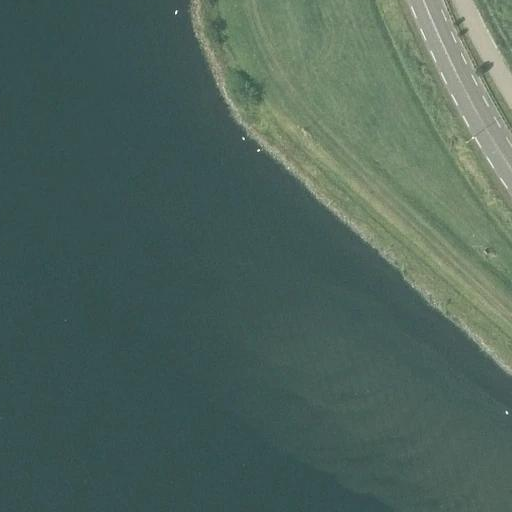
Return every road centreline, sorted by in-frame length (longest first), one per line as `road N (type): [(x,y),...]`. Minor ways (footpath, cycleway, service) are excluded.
road 1 (track): [(241,0),(250,50),(276,87),(511,309)]
road 2 (primary): [(511,169),(417,0)]
